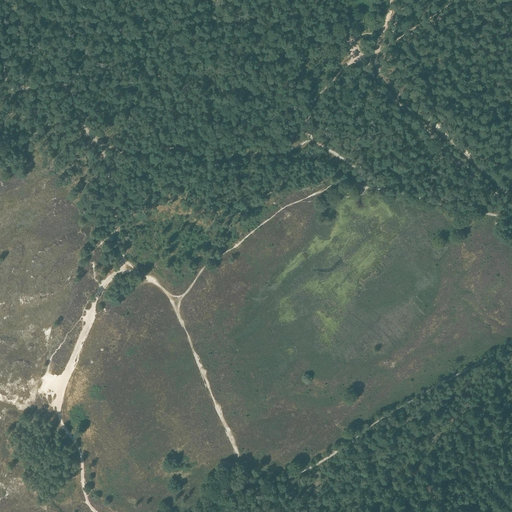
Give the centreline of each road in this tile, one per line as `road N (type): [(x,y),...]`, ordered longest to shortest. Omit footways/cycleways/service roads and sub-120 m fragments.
road 1 (track): [(247,481),(273,481),(322,461),(511,340)]
road 2 (track): [(0,63),(11,88),(59,80),(69,88),(82,126),(106,156),(121,264)]
road 3 (track): [(121,264),(94,304),(55,411),(78,447),(86,501),(96,511)]
road 4 (track): [(511,210),(357,60)]
road 5 (track): [(311,140),(238,155),(101,145)]
